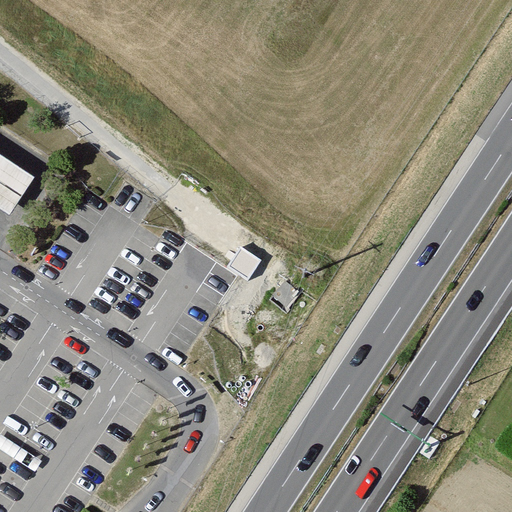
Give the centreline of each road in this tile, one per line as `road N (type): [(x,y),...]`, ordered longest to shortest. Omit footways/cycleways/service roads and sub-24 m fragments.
road 1 (motorway): [(511,139),(266,511)]
road 2 (motorway): [(337,511),(511,247)]
